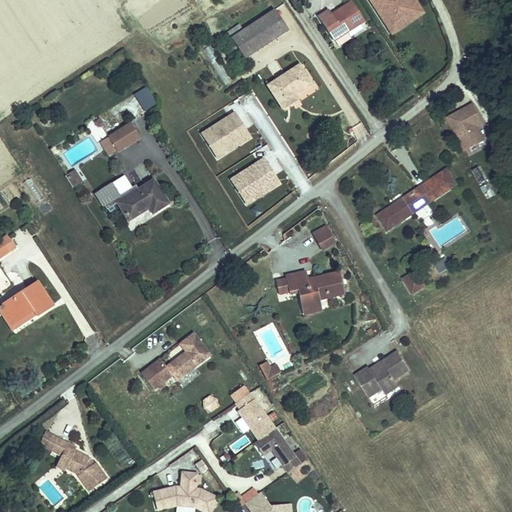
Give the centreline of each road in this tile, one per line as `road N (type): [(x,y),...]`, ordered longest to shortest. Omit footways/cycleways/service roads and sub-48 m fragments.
road 1 (unclassified): [(0,429),(379,130)]
road 2 (unclassified): [(292,0),(379,130)]
